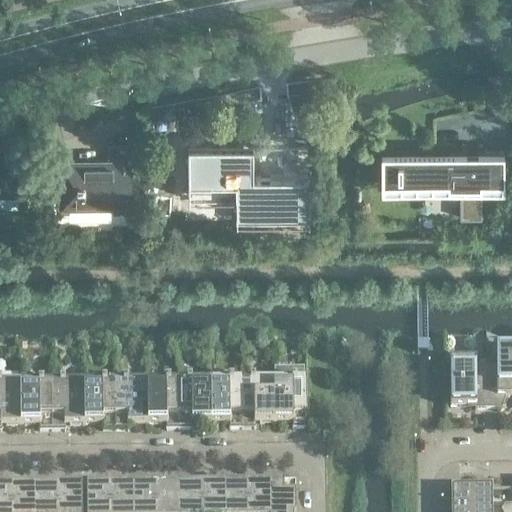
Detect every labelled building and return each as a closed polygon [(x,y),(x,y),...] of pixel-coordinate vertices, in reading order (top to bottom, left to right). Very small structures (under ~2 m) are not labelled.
[(310,219),(310,173),(254,174),(253,144),(221,144),(221,143),(221,142),(220,141),(219,140),(218,139),(217,139),(215,139),(214,139),(213,139),(212,140),(211,141),(210,144),(188,145),(189,189),(187,189),(186,190),(185,191),(184,191),(183,192),(182,194),(182,196),(182,197),(182,198),(183,199),(183,201),(184,202),(185,202),(186,203),(188,203),(189,203),(190,203),(192,203),(193,202),(194,201),(195,200),(196,199),(196,198),(196,196),(236,196),(236,220),(310,219)] [(131,210),(130,168),(135,168),(135,146),(111,146),(111,162),(62,162),(62,206),(95,206),(95,196),(112,196),(112,210),(131,210)] [(458,217),(480,217),(480,188),(504,188),(504,152),(480,152),(480,147),(478,147),(478,152),(381,152),(382,189),(458,188),(458,217)] [(487,232),(487,223),(472,222),(472,231),(487,232)] [(511,399),(511,352),(496,353),(496,364),(486,364),(486,411),(498,411),(498,399),(511,399)] [(486,411),(486,364),(475,364),(475,362),(450,362),(450,409),(475,408),(475,411),(486,411)] [(242,431),(242,382),(210,383),(211,426),(229,426),(229,431),(242,431)] [(274,425),(273,382),(242,382),(242,431),(255,431),(255,425),(274,425)] [(306,430),(306,382),(273,382),(274,425),(292,425),(292,431),(306,430)] [(147,426),(147,383),(115,384),(115,432),(128,432),(128,427),(147,426)] [(179,432),(179,383),(147,383),(147,426),(166,426),(166,432),(179,432)] [(211,426),(210,383),(179,383),(179,432),(192,432),(192,426),(211,426)] [(20,428),(20,385),(0,384),(0,433),(2,434),(2,428),(20,428)] [(52,433),(52,384),(20,385),(20,428),(39,428),(39,433),(52,433)] [(84,427),(83,384),(52,384),(52,433),(65,433),(65,427),(84,427)] [(115,432),(115,384),(83,384),(84,427),(102,427),(102,433),(115,432)] [(295,511),(295,494),(283,494),(283,484),(271,485),(271,511),(295,511)] [(202,511),(202,485),(179,486),(179,511),(202,511)] [(225,511),(225,485),(202,485),(202,511),(225,511)] [(248,511),(248,485),(225,485),(225,511),(248,511)] [(271,511),(271,485),(248,485),(248,511),(271,511)] [(110,511),(111,486),(87,486),(86,511),(110,511)] [(133,511),(133,486),(111,486),(110,511),(133,511)] [(156,511),(156,486),(133,486),(133,511),(156,511)] [(179,511),(179,486),(156,486),(156,511),(179,511)] [(0,511),(12,511),(12,487),(0,487),(0,511)] [(35,511),(35,487),(12,487),(12,511),(35,511)] [(58,511),(58,487),(35,487),(35,511),(58,511)] [(81,511),(82,491),(82,487),(58,487),(58,511),(81,511)] [(491,511),(492,490),(451,491),(451,511),(491,511)]
